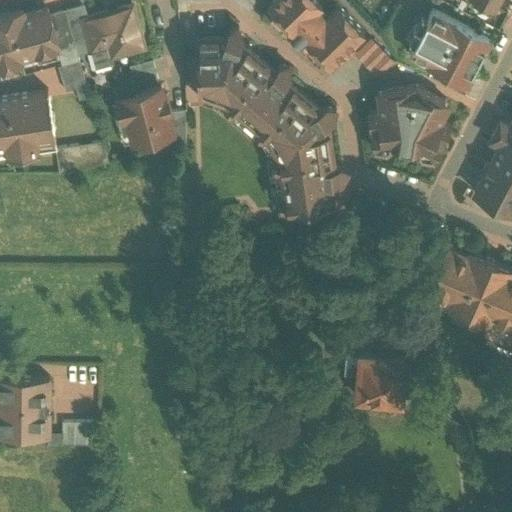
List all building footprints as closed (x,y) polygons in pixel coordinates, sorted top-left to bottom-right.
[(338,5),(326,17),(319,9),(323,5),(317,0),(272,0),(268,5),(276,13),(273,15),(291,34),(290,34),(300,44),(303,41),(321,60),(323,57),(331,66),(343,54),(346,57),(356,47),(353,44),(365,33),(338,5)] [(87,18),(84,19),(93,51),(93,52),(109,47),(112,57),(145,47),(133,5),(87,18)] [(424,5),(401,48),(402,49),(396,61),(414,70),(414,74),(422,74),(429,78),(429,77),(431,79),(437,67),(410,53),(433,9),(424,5)] [(83,7),(66,11),(79,55),(88,53),(93,51),(84,19),(87,18),(83,7)] [(48,8),(25,14),(24,9),(0,15),(0,65),(21,60),(19,52),(38,47),(42,50),(58,46),(59,45),(50,15),(48,8)] [(490,39),(433,9),(410,53),(437,67),(467,83),(490,39)] [(66,11),(50,15),(59,45),(58,46),(63,65),(80,60),(79,55),(66,11)] [(227,99),(253,51),(240,41),(242,35),(239,28),(239,27),(238,26),(237,27),(229,31),(227,36),(199,37),(198,37),(199,90),(201,90),(215,94),(227,99)] [(393,61),(371,38),(356,53),(378,76),(393,61)] [(109,47),(93,52),(93,51),(88,53),(93,69),(97,71),(112,67),(114,63),(112,57),(109,47)] [(267,132),(306,96),(286,80),(290,75),(289,66),(290,66),(289,65),(288,66),(280,66),(276,71),(253,51),(227,99),(225,102),(226,105),(261,135),(265,135),(267,132)] [(153,59),(130,65),(137,90),(160,84),(153,59)] [(63,65),(59,66),(66,91),(76,88),(80,100),(91,96),(80,60),(63,65)] [(414,70),(396,61),(383,85),(384,89),(416,84),(445,100),(450,102),(444,113),(441,120),(451,125),(466,97),(431,79),(429,77),(429,78),(422,74),(414,74),(414,70)] [(137,90),(117,96),(122,116),(124,115),(127,117),(134,141),(173,131),(176,130),(171,110),(166,93),(164,93),(162,84),(160,84),(137,90)] [(384,89),(383,89),(384,101),(379,101),(380,109),(369,110),(374,148),(434,159),(451,125),(441,120),(444,113),(440,110),(445,100),(416,84),(384,89)] [(48,90),(0,96),(0,149),(6,148),(7,155),(40,150),(39,143),(55,141),(56,147),(57,147),(48,90)] [(280,156),(333,149),(328,122),(334,119),(336,110),(337,110),(336,109),(335,109),(327,107),(322,109),(306,96),(267,132),(274,144),(280,156)] [(186,109),(175,110),(171,110),(176,130),(173,131),(177,143),(186,141),(187,141),(187,105),(186,105),(186,109)] [(511,120),(510,125),(501,120),(491,139),(500,144),(490,162),(488,161),(483,171),(485,172),(474,192),(511,211),(511,120)] [(57,147),(56,147),(60,172),(68,173),(109,162),(103,141),(57,147)] [(333,149),(280,156),(277,157),(275,160),(281,205),(284,207),(340,199),(340,198),(337,181),(343,180),(348,173),(349,173),(349,171),(348,172),(341,166),(335,167),(333,149)] [(511,271),(511,267),(469,249),(468,253),(449,245),(430,289),(449,297),(446,303),(479,318),(490,323),(493,316),(509,324),(507,328),(509,329),(511,323),(511,272),(511,271)] [(397,256),(384,254),(383,265),(396,266),(397,256)] [(511,323),(509,329),(507,328),(509,324),(493,316),(490,323),(479,318),(472,333),(511,350),(511,323)] [(380,332),(349,329),(346,352),(347,352),(345,372),(359,374),(356,395),(365,396),(364,409),(391,412),(392,399),(401,400),(402,392),(409,393),(413,358),(394,356),(395,349),(379,347),(380,332)] [(50,377),(0,376),(0,432),(49,433),(49,409),(47,409),(47,401),(49,401),(50,377)] [(98,422),(63,421),(63,445),(97,445),(98,422)] [(53,445),(27,444),(27,472),(1,472),(0,472),(0,499),(6,499),(5,511),(53,511),(53,468),(53,445)]
